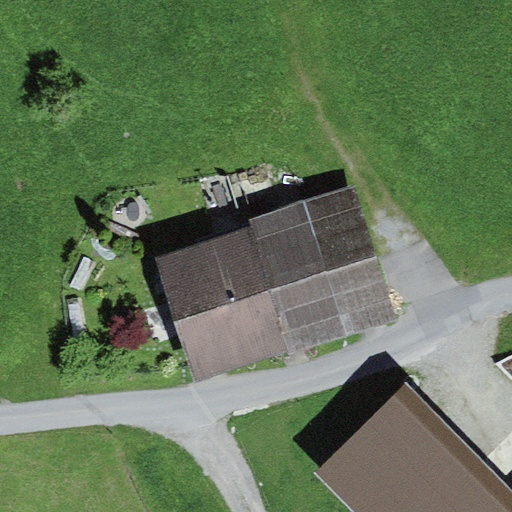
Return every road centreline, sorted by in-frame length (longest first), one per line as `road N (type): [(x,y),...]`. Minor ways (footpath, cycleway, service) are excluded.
road 1 (unclassified): [(511,300),(483,301),(362,370),(202,407),(0,431)]
road 2 (track): [(511,432),(422,339)]
